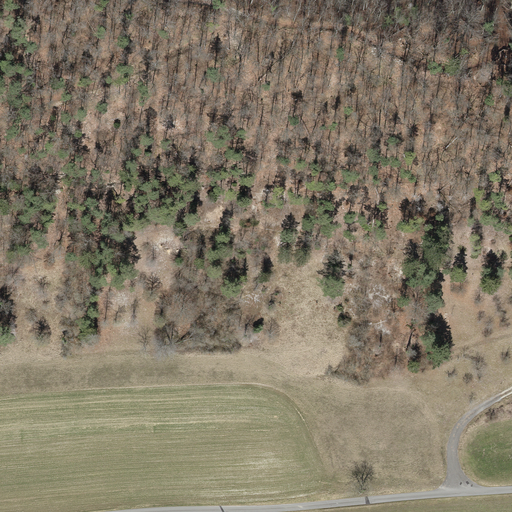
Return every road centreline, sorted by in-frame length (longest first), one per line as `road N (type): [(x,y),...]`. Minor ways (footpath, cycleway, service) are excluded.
road 1 (track): [(511,263),(421,256),(237,217),(91,242),(0,273)]
road 2 (unclassified): [(143,511),(457,493)]
road 3 (track): [(196,0),(233,11),(231,24),(209,38),(98,85),(0,113)]
